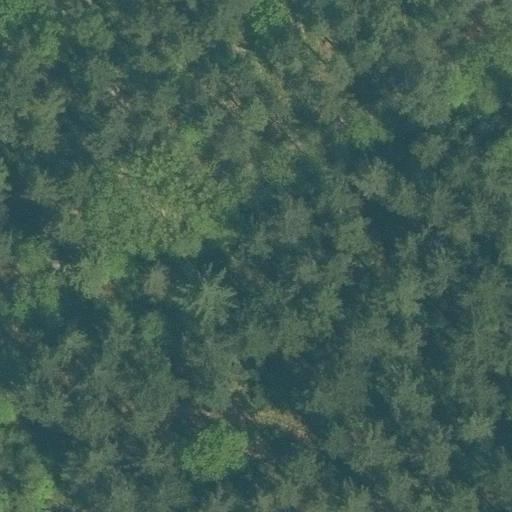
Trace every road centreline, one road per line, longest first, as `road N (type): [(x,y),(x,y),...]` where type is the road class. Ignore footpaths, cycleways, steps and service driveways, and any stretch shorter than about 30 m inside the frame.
road 1 (track): [(0,308),(511,52)]
road 2 (track): [(404,511),(241,187)]
